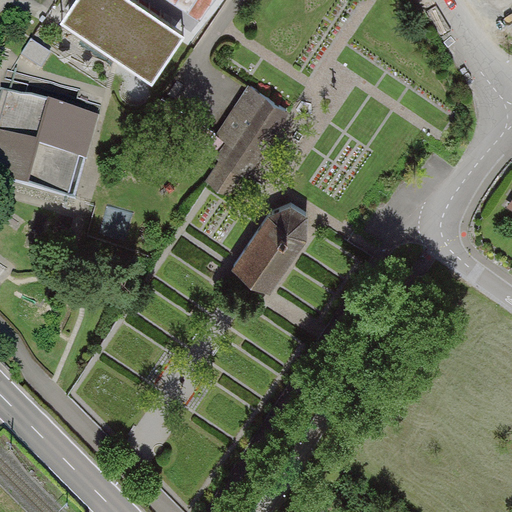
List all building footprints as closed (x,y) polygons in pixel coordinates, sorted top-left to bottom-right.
[(184,36),(130,0),(75,0),(61,20),(77,31),(153,82),(184,36)] [(170,0),(200,20),(212,0),(170,0)] [(32,38),(22,54),(42,66),(52,51),(32,38)] [(291,112),(249,85),(217,135),(226,141),(216,157),(220,160),(207,181),(229,194),(241,176),(247,180),(291,112)] [(99,117),(4,91),(0,106),(0,177),(77,198),(99,117)] [(234,265),(271,290),(307,237),(308,214),(292,203),(269,214),(234,265)]
